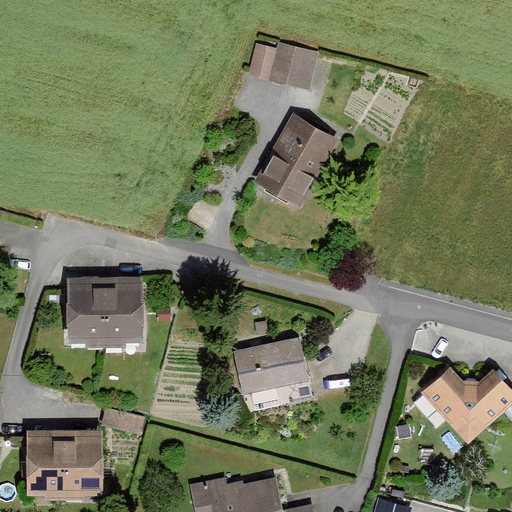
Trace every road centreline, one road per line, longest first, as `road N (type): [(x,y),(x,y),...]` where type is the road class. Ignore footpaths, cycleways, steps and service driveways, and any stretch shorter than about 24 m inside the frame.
road 1 (residential): [(4,416),(58,227),(403,310)]
road 2 (residential): [(357,503),(403,310)]
road 3 (unknown): [(208,263),(240,121)]
